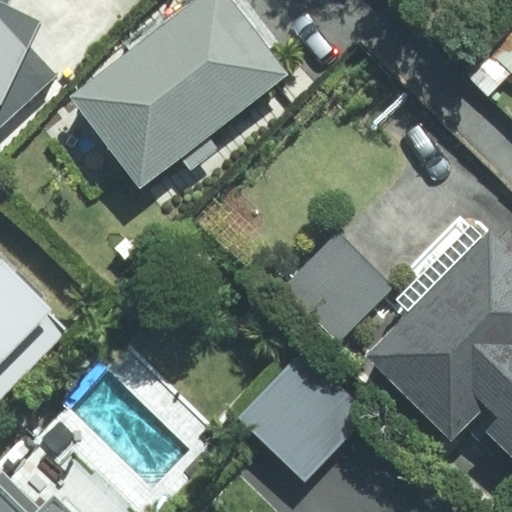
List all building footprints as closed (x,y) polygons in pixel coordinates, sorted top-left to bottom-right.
[(285,80),(222,0),(198,0),(68,98),(141,189),(285,80)] [(0,126),(3,128),(47,28),(0,7),(0,126)] [(333,228),(273,288),(333,349),(394,289),(333,228)] [(511,262),(483,236),(356,361),(445,447),(475,409),(489,423),(474,438),(511,469),(511,262)] [(0,370),(51,318),(0,268),(0,370)] [(296,351),(229,421),(298,491),(367,419),(296,351)] [(58,511),(48,501),(41,511),(1,473),(0,473),(0,511),(58,511)]
